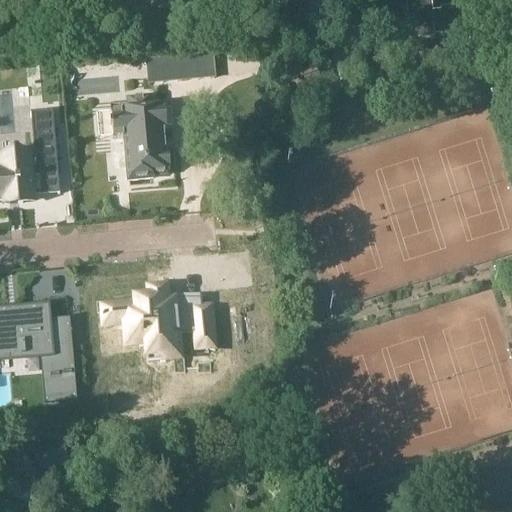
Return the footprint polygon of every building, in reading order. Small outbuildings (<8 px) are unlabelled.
[(396,5),(398,25),(407,24),(409,45),(435,42),(434,40),(442,39),(444,54),(469,51),(465,10),(439,13),(440,15),(432,16),(430,1),(405,3),(405,4),(396,5)] [(174,62),(164,62),(166,87),(186,86),(184,61),(174,62)] [(149,99),(110,103),(111,115),(113,140),(125,139),(129,181),(152,179),(152,177),(165,176),(164,171),(169,171),(168,157),(164,157),(161,130),(173,129),(171,112),(153,113),(153,106),(150,106),(149,99)] [(34,157),(0,159),(0,201),(4,201),(4,206),(33,204),(32,197),(60,195),(53,112),(30,114),(34,157)] [(121,309),(101,311),(102,332),(122,330),(124,354),(144,352),(145,363),(158,362),(159,368),(178,367),(177,353),(194,352),(195,357),(213,355),(213,351),(217,350),(217,342),(212,343),(210,312),(202,312),(201,298),(170,300),(171,306),(165,306),(164,295),(148,297),(149,303),(120,305),(121,309)] [(47,313),(0,316),(0,358),(43,355),(48,404),(72,402),(65,325),(48,327),(47,313)] [(70,470),(63,444),(40,450),(38,440),(19,445),(24,458),(32,456),(38,478),(70,470)] [(412,497),(395,501),(398,511),(429,511),(465,503),(459,484),(412,497)]
